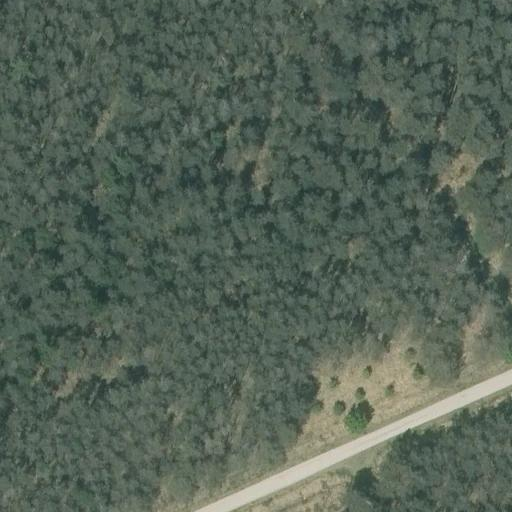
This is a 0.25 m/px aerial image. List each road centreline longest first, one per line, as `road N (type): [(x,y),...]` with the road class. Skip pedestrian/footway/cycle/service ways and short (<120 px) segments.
road 1 (track): [(264,0),(511,309)]
road 2 (track): [(201,511),(511,372)]
